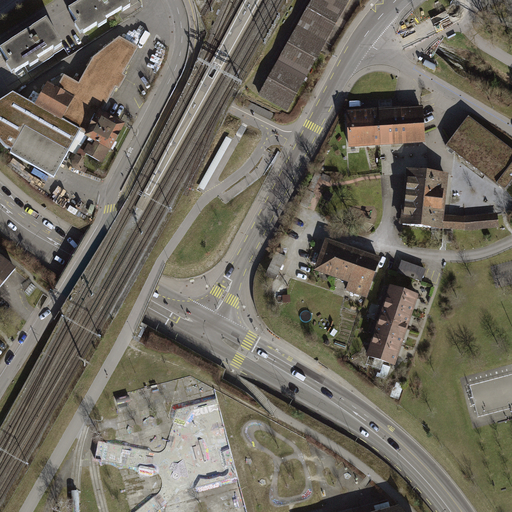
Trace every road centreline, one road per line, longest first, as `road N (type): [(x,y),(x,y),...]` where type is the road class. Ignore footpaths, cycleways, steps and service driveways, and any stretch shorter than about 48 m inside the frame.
road 1 (residential): [(0,389),(107,221),(115,188),(176,67),(182,35),(174,0)]
road 2 (residential): [(206,329),(340,74),(399,0)]
road 3 (secondary): [(206,329),(383,435),(456,511)]
road 4 (secondary): [(0,207),(206,329)]
